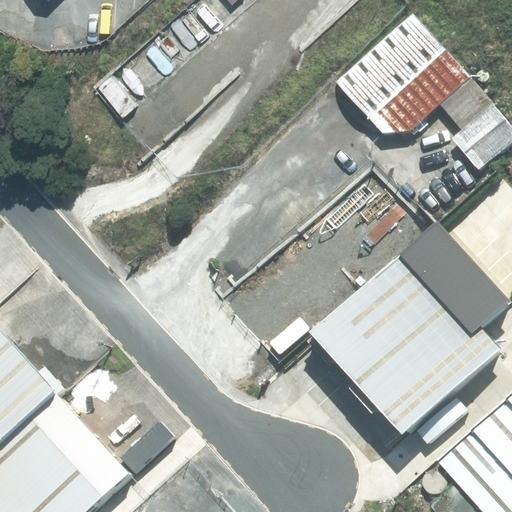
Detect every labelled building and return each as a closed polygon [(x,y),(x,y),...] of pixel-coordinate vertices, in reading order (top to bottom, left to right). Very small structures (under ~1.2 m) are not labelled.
[(414,15),(337,84),(388,140),(413,138),(475,83),(414,15)] [(511,122),(498,108),(451,152),(479,181),(511,149),(511,122)] [(501,344),(401,234),(287,337),(388,447),(501,344)] [(247,334),(277,360),(288,347),(258,321),(247,334)] [(0,511),(109,511),(142,483),(67,401),(73,395),(53,373),(48,378),(0,325),(0,511)] [(511,511),(511,402),(440,470),(479,511),(511,511)] [(467,511),(447,491),(426,511),(467,511)]
